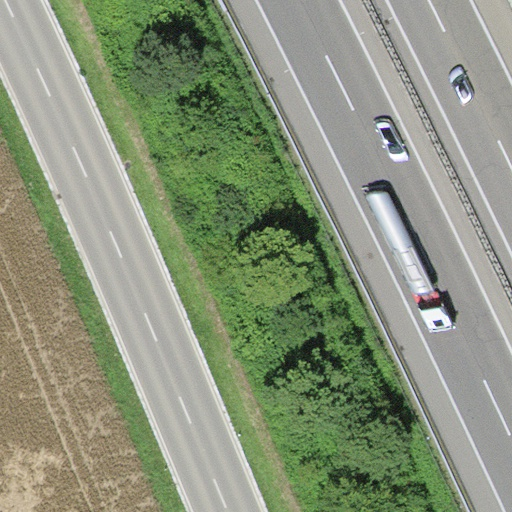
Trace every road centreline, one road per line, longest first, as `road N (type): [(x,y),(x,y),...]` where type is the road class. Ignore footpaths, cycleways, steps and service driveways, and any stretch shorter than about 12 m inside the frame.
road 1 (tertiary): [(226,511),(9,0)]
road 2 (motorway): [(298,0),(511,441)]
road 3 (motorway): [(511,165),(428,0)]
